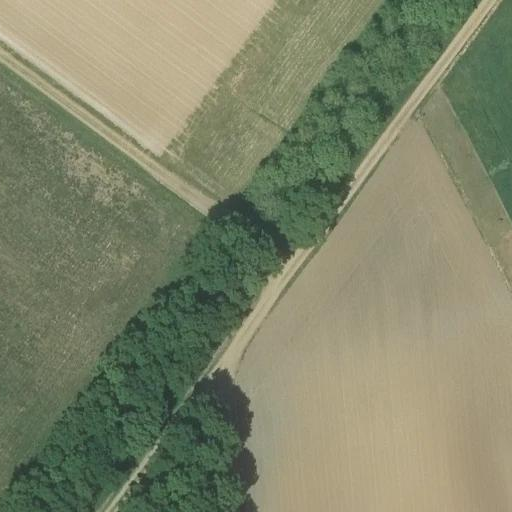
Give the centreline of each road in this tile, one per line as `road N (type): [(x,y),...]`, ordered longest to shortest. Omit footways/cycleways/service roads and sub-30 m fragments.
road 1 (track): [(218,371),(492,0)]
road 2 (track): [(0,53),(288,267)]
road 3 (track): [(117,511),(218,371)]
road 4 (track): [(231,511),(218,371)]
